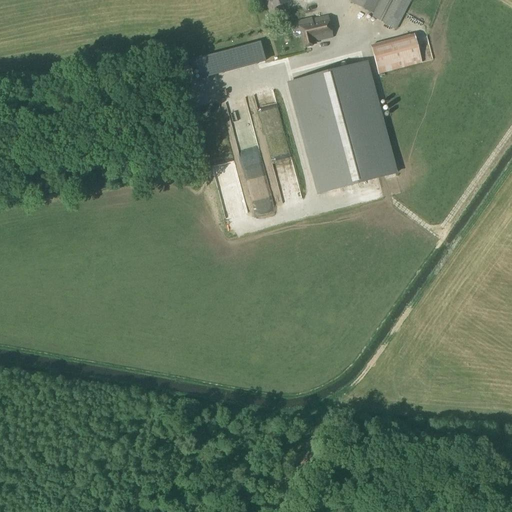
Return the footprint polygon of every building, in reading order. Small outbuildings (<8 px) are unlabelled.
[(283,11),(280,5),(289,2),(287,0),(267,0),(268,0),(266,1),(271,15),(283,11)] [(351,0),(350,3),(368,12),(366,16),(395,31),(411,0),(351,0)] [(311,19),(297,22),(303,48),(313,46),(313,45),(318,44),(318,41),(332,38),(327,16),(311,20),(311,19)] [(424,38),(424,32),(418,32),(417,48),(430,48),(430,38),(424,38)] [(413,34),(371,45),(379,75),(420,64),(413,34)] [(395,174),(365,63),(288,84),(318,195),(395,174)] [(277,96),(258,101),(259,107),(279,102),(277,96)] [(237,136),(246,173),(256,170),(258,177),(250,179),(259,216),(275,213),(257,132),(237,136)] [(289,182),(297,182),(297,167),(291,168),(291,154),(280,154),(280,169),(289,169),(289,182)]
